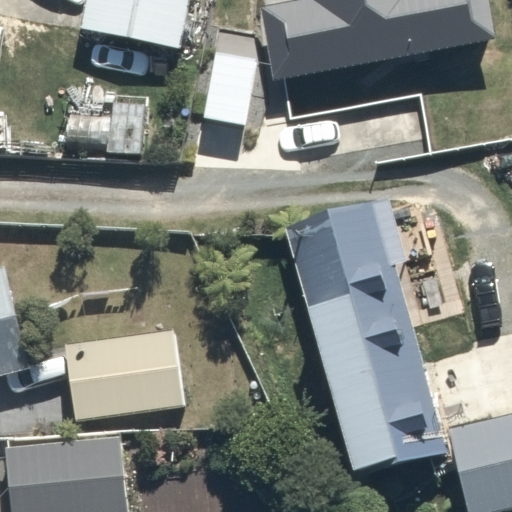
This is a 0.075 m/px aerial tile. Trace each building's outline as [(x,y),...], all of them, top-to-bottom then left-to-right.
[(192,0),(88,0),(83,31),(183,49),(192,0)] [(302,0),(256,8),(271,90),(494,50),(485,0),(302,0)] [(245,135),(255,61),(212,55),(201,129),(245,135)] [(443,430),(390,208),(285,233),(346,490),(452,465),(443,430)] [(9,267),(0,268),(0,385),(33,379),(9,267)] [(176,332),(65,348),(75,422),(186,407),(176,332)] [(511,511),(511,413),(443,430),(452,465),(462,511),(511,511)] [(130,511),(123,436),(0,447),(5,511),(130,511)]
